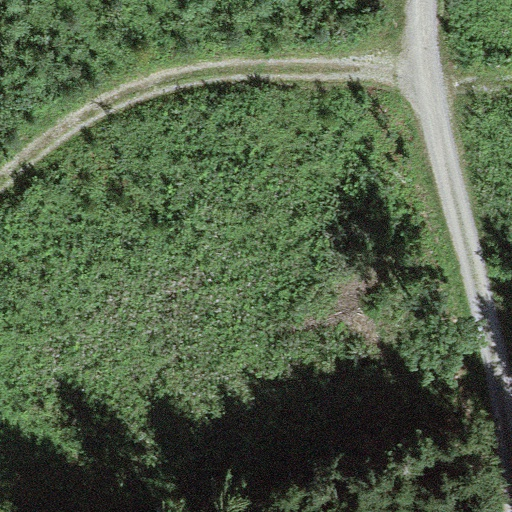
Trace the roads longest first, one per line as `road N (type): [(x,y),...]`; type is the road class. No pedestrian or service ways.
road 1 (track): [(510,511),(493,322),(448,63),(449,0)]
road 2 (track): [(448,63),(273,63),(141,97),(39,151),(0,196)]
